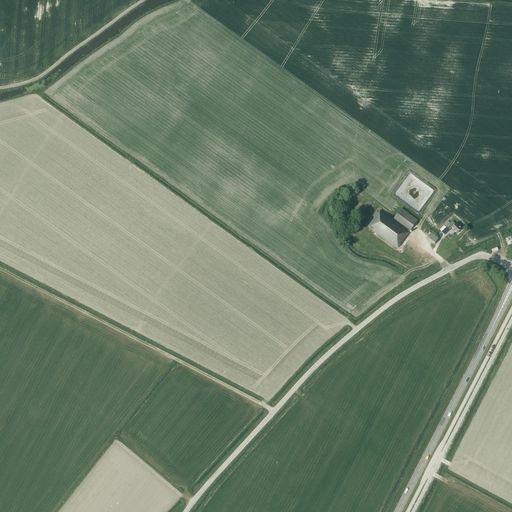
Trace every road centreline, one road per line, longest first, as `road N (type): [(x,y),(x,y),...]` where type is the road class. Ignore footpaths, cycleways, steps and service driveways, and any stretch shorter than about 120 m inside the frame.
road 1 (tertiary): [(186,511),(306,374),(397,297),(475,256),(511,266)]
road 2 (unclassified): [(407,511),(511,309)]
road 3 (primary): [(397,511),(492,327)]
